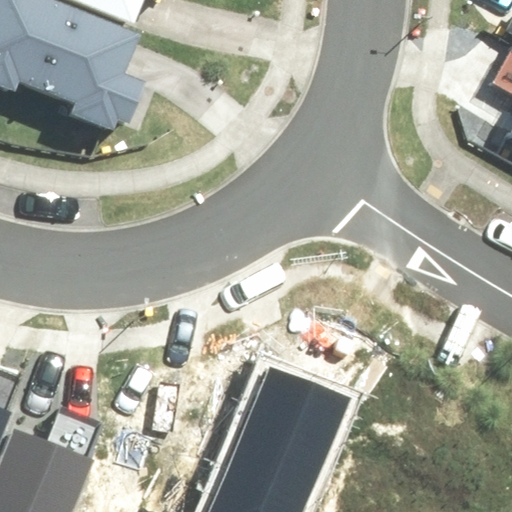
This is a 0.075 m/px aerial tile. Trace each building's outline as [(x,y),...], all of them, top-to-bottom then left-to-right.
[(46,0),(0,0),(0,77),(12,82),(15,75),(74,98),(69,111),(105,124),(108,116),(123,121),(141,75),(120,67),(133,32),(46,0)] [(96,0),(130,12),(134,0),(96,0)] [(511,109),(502,127),(511,132),(511,109)] [(302,511),(348,400),(263,367),(205,511),(302,511)] [(6,424),(0,439),(0,511),(68,511),(90,458),(6,424)]
